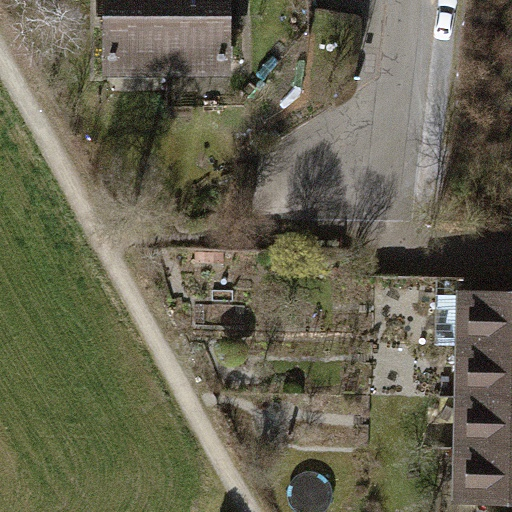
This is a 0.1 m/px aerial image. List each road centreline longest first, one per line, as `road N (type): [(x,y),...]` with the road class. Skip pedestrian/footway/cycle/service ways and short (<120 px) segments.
road 1 (track): [(0,56),(245,511)]
road 2 (residential): [(415,0),(395,168),(347,198)]
